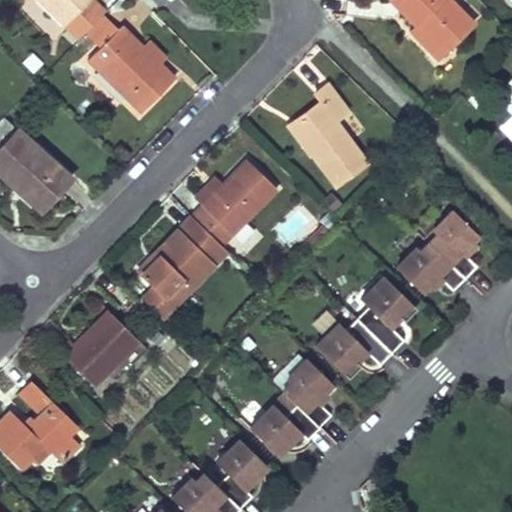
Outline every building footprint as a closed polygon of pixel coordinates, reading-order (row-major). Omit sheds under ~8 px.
[(38,0),(79,39),(105,12),(93,0),(38,0)] [(473,23),(450,0),(390,0),(415,25),(420,30),(415,35),(433,53),(451,35),(456,40),(473,23)] [(148,59),(140,51),(144,48),(142,46),(121,25),(87,59),(99,70),(126,97),(141,112),(174,78),(160,64),(152,56),(148,59)] [(420,30),(415,25),(410,30),(415,35),(420,30)] [(456,40),(451,35),(433,53),(438,58),(456,40)] [(165,58),(147,40),(142,46),(144,48),(140,51),(148,59),(152,56),(160,64),(165,58)] [(126,97),(99,70),(93,76),(120,103),(126,97)] [(327,84),(314,93),(320,101),(295,121),(317,150),(311,154),(335,185),(367,161),(336,121),(348,112),(327,84)] [(0,147),(17,129),(4,116),(0,119),(0,147)] [(311,154),(317,150),(295,121),(288,126),(310,155),(311,154)] [(406,141),(411,136),(402,127),(397,132),(406,141)] [(71,178),(17,129),(0,147),(0,173),(18,190),(23,185),(46,206),(71,178)] [(191,215),(222,245),(277,189),(246,159),(222,183),(201,205),(191,215)] [(194,199),(201,205),(222,183),(216,177),(194,199)] [(46,206),(23,185),(18,190),(41,211),(46,206)] [(436,234),(428,242),(464,278),(476,267),(465,255),(473,246),(470,243),(477,235),(452,210),(432,230),(436,234)] [(222,245),(191,215),(165,242),(168,245),(140,274),(153,287),(142,298),(161,317),(192,286),(188,283),(210,260),(214,263),(227,250),(222,245)] [(168,245),(165,242),(137,271),(140,274),(168,245)] [(464,278),(428,242),(419,251),(416,247),(396,267),(421,292),(429,285),(432,288),(441,279),(452,290),(464,278)] [(214,263),(210,260),(188,283),(192,286),(214,263)] [(414,307),(382,275),(359,299),(366,306),(355,317),(391,352),(403,340),(388,326),(398,316),(402,319),(414,307)] [(145,347),(107,309),(74,344),(69,340),(58,351),(93,385),(110,368),(118,375),(145,347)] [(391,352),(355,317),(343,328),(337,321),(314,345),(346,376),(358,364),(355,360),(364,350),(379,365),(391,352)] [(319,404),(327,396),(324,392),(331,385),(306,360),(286,380),(290,384),(282,392),(296,405),(319,427),(330,415),(319,404)] [(64,414),(29,380),(17,392),(40,414),(26,428),(9,411),(0,420),(0,449),(20,469),(31,458),(35,463),(48,450),(61,463),(79,445),(66,432),(56,422),(64,414)] [(307,440),(319,427),(296,405),(285,417),(273,406),(250,430),(278,456),(290,443),(300,433),(307,440)] [(74,424),(64,414),(56,422),(66,432),(74,424)] [(244,490),(254,480),(267,467),(239,440),(216,464),(228,475),(217,487),(239,509),(251,497),(244,490)] [(236,511),(239,509),(217,487),(203,473),(195,482),(190,478),(171,498),(185,511),(213,511),(216,510),(217,511),(236,511)]
